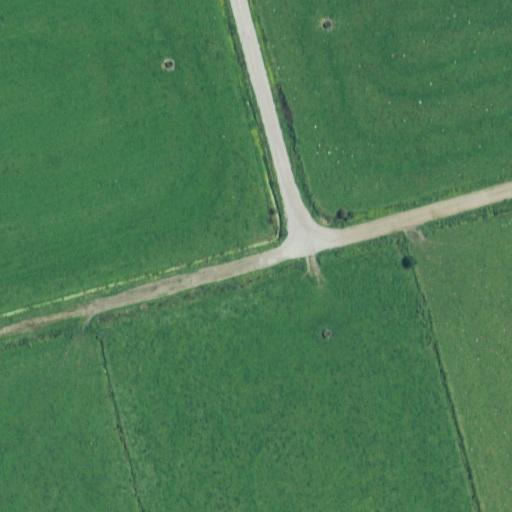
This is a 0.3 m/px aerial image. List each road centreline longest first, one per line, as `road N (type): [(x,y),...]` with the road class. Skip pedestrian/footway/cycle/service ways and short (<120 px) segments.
road 1 (track): [(0,323),(511,190)]
road 2 (track): [(240,0),(304,244)]
